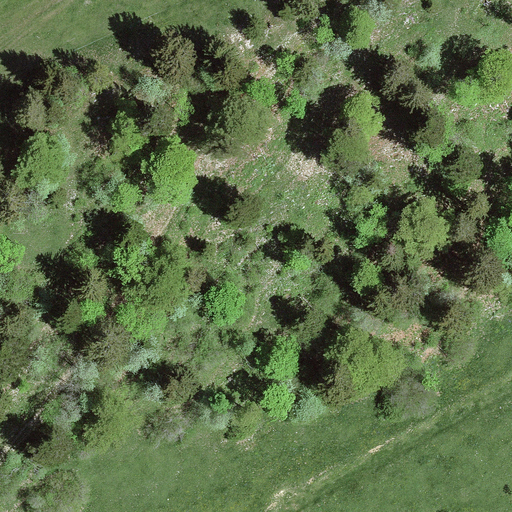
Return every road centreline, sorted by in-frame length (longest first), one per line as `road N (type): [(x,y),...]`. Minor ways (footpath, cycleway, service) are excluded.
road 1 (track): [(0,441),(77,342),(194,122),(224,87),(335,0)]
road 2 (track): [(278,511),(511,386)]
